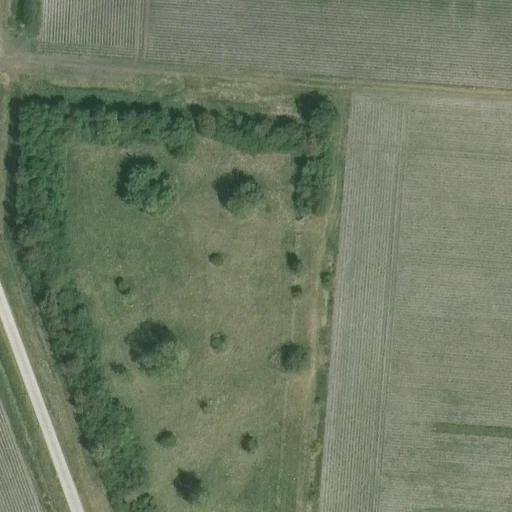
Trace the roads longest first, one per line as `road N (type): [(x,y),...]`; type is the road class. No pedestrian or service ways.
road 1 (track): [(511,97),(0,61)]
road 2 (unclassified): [(73,511),(0,306)]
